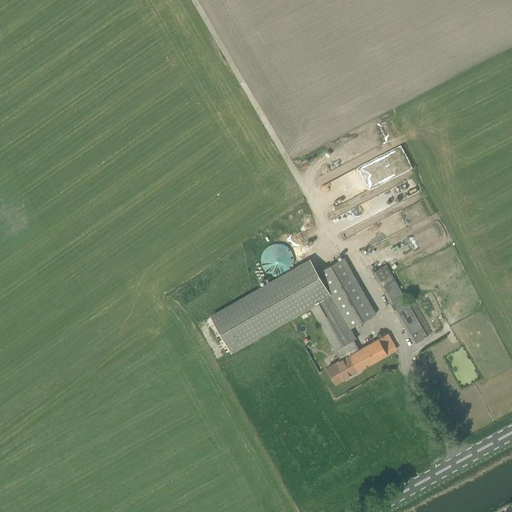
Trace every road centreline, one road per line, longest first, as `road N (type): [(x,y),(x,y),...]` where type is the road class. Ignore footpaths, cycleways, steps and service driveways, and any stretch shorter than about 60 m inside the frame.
road 1 (unknown): [(459,462),(399,335),(307,180),(367,144)]
road 2 (primary): [(368,511),(511,433)]
